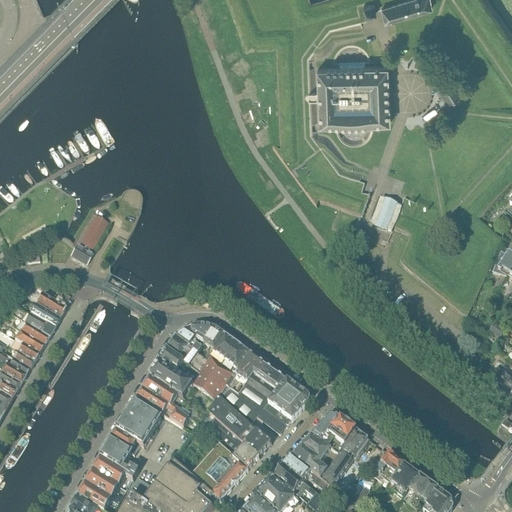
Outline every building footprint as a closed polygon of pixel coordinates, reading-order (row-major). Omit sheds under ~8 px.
[(432,8),(430,0),(411,0),(382,8),(385,21),(432,8)] [(376,12),(375,8),(374,4),(368,5),(363,7),(366,15),(371,14),(376,12)] [(318,95),(308,95),(309,103),(319,103),(320,126),(367,124),(390,123),(390,109),(389,109),(388,82),(388,67),(364,68),(364,69),(317,71),(318,95)] [(451,103),(454,108),(461,104),(458,99),(463,96),(459,90),(461,89),(460,87),(457,88),(454,82),(456,81),(454,79),(452,80),(449,74),(433,84),(437,90),(435,91),(436,93),(438,92),(442,98),(440,99),(441,101),(443,100),(447,106),(451,103)] [(359,192),(362,185),(336,174),(325,203),(359,216),(367,196),(359,192)] [(393,230),(401,208),(397,206),(397,205),(386,201),(385,202),(381,200),(379,207),(372,225),(392,232),(393,230)] [(80,246),(78,249),(88,255),(90,252),(92,253),(109,225),(96,218),(80,246)] [(77,249),(71,259),(84,267),(87,267),(92,258),(88,255),(78,249),(77,249)] [(503,253),(501,252),(492,272),(499,275),(501,272),(507,277),(511,270),(511,253),(505,249),(503,253)] [(36,308),(48,316),(54,305),(42,297),(36,308)] [(23,301),(16,309),(18,310),(21,311),(22,309),(21,309),(21,308),(22,308),(22,307),(23,307),(24,307),(26,303),(23,301)] [(54,305),(48,316),(60,323),(66,312),(54,305)] [(36,308),(31,317),(54,332),(60,323),(48,316),(36,308)] [(16,312),(9,318),(49,342),(54,332),(31,317),(23,313),(21,311),(18,310),(16,312)] [(20,335),(44,350),(49,342),(9,318),(3,325),(4,325),(7,327),(16,333),(20,335)] [(495,323),(489,332),(500,340),(506,331),(495,323)] [(194,328),(192,329),(193,337),(197,340),(200,342),(197,346),(197,345),(196,347),(193,350),(199,354),(202,349),(205,345),(215,330),(212,329),(209,328),(206,328),(203,328),(200,327),(197,328),(194,328)] [(188,330),(187,331),(185,332),(182,333),(180,335),(178,337),(177,339),(191,349),(193,345),(196,347),(197,345),(196,345),(197,343),(196,342),(197,340),(193,337),(192,329),(191,329),(190,329),(190,330),(189,330),(188,330)] [(209,361),(225,337),(218,332),(215,330),(205,345),(211,349),(206,358),(209,361)] [(20,335),(15,343),(39,358),(44,350),(20,335)] [(218,356),(229,340),(225,337),(209,361),(233,379),(234,379),(238,372),(218,356)] [(199,354),(193,350),(191,349),(177,339),(176,339),(168,352),(187,365),(200,374),(206,366),(209,361),(206,358),(199,354)] [(238,372),(250,355),(229,340),(218,356),(238,372)] [(10,351),(16,355),(34,366),(39,358),(15,343),(10,351)] [(160,365),(177,375),(193,385),(216,403),(220,398),(227,388),(233,379),(209,361),(206,366),(200,374),(187,365),(168,352),(160,365)] [(0,364),(5,367),(25,380),(30,373),(12,362),(9,360),(6,358),(0,354),(0,364)] [(16,355),(12,362),(30,373),(34,366),(16,355)] [(256,376),(264,365),(250,355),(238,372),(234,379),(233,379),(227,388),(239,396),(245,387),(254,375),(256,376)] [(190,405),(207,416),(210,412),(216,403),(193,385),(177,375),(160,365),(151,380),(190,405)] [(264,365),(256,376),(278,393),(287,382),(264,365)] [(0,374),(0,375),(21,388),(25,380),(5,367),(0,374)] [(495,387),(506,395),(511,387),(511,377),(510,380),(504,375),(505,374),(498,369),(489,381),(495,386),(495,387)] [(0,386),(16,396),(21,388),(0,375),(0,386)] [(227,388),(220,398),(252,427),(259,418),(257,417),(278,393),(256,376),(254,375),(245,387),(239,396),(227,388)] [(184,413),(190,405),(151,380),(143,391),(172,409),(174,407),(184,413)] [(287,382),(278,393),(257,417),(281,435),(289,427),(309,404),(310,403),(310,402),(310,401),(310,400),(310,399),(309,398),(287,382)] [(0,396),(11,404),(16,396),(0,386),(0,396)] [(51,389),(49,390),(27,426),(27,429),(28,431),(31,432),(34,430),(56,395),(56,391),(55,389),(51,389)] [(190,421),(200,427),(207,416),(190,405),(184,413),(174,407),(172,409),(143,391),(138,400),(164,417),(185,429),(190,421)] [(0,423),(11,404),(0,396),(0,423)] [(260,459),(272,445),(220,398),(216,403),(210,412),(260,459)] [(112,442),(132,455),(134,457),(138,452),(141,446),(144,448),(162,420),(136,404),(117,433),(115,438),(112,442)] [(200,427),(220,445),(249,472),(260,459),(210,412),(207,416),(200,427)] [(292,459),(321,480),(328,471),(321,466),(324,462),(321,459),(346,424),(335,417),(334,416),(333,416),(332,416),(331,417),(330,417),(329,418),(292,459)] [(506,422),(502,426),(508,431),(511,426),(506,422)] [(346,424),(328,449),(338,456),(355,431),(346,424)] [(22,433),(1,469),(2,470),(4,472),(6,472),(27,436),(27,433),(26,431),(24,432),(22,433)] [(338,456),(331,466),(328,471),(321,480),(328,485),(333,488),(367,440),(355,431),(338,456)] [(112,442),(102,460),(122,472),(127,475),(126,477),(133,482),(139,472),(131,467),(129,471),(124,468),(132,455),(112,442)] [(220,445),(192,476),(221,503),(249,472),(220,445)] [(391,485),(404,467),(382,451),(378,456),(384,460),(372,476),(382,483),(383,481),(390,486),(391,485)] [(292,459),(283,469),(304,484),(310,477),(312,479),(314,481),(312,483),(324,491),(328,485),(321,480),(292,459)] [(127,475),(122,472),(102,460),(79,498),(103,511),(105,511),(126,477),(127,475)] [(212,511),(220,503),(221,503),(192,476),(174,461),(155,488),(149,496),(148,498),(144,503),(133,497),(123,511),(212,511)] [(404,467),(391,485),(390,486),(388,489),(404,501),(410,492),(420,478),(404,467)] [(283,469),(275,477),(296,495),(300,499),(305,492),(307,494),(308,496),(309,496),(309,497),(310,498),(310,499),(312,501),(308,506),(314,511),(318,511),(327,502),(320,497),(304,484),(283,469)] [(275,477),(258,497),(276,511),(283,511),(289,506),(293,510),(295,510),(299,504),(299,502),(294,497),(296,495),(275,477)] [(138,478),(133,487),(149,496),(155,488),(138,478)] [(406,506),(412,509),(429,485),(420,478),(410,492),(415,496),(412,500),(411,500),(406,506)] [(370,484),(355,505),(360,508),(374,489),(374,485),(373,485),(370,484)] [(423,501),(428,505),(438,491),(429,485),(412,509),(415,511),(417,511),(421,507),(419,506),(423,501)] [(131,488),(116,511),(123,511),(133,497),(144,503),(148,498),(131,488)] [(451,501),(450,500),(438,491),(428,505),(437,511),(451,511),(452,511),(452,510),(453,509),(453,507),(453,505),(453,504),(452,502),(451,501)] [(276,511),(258,497),(244,511),(276,511)] [(103,511),(79,498),(70,511),(103,511)]
